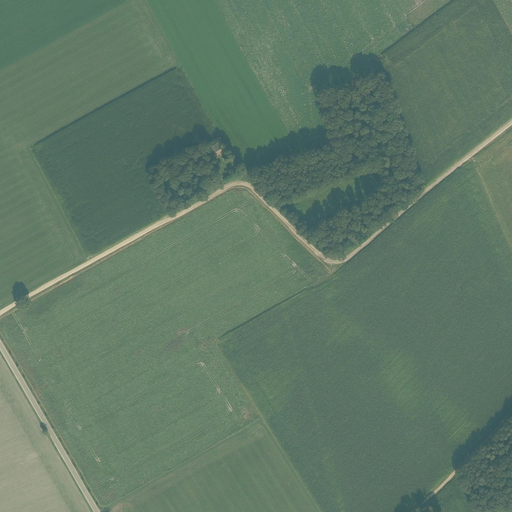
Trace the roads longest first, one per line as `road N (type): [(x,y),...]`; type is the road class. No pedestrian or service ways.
road 1 (track): [(511,121),(346,257),(321,255),(242,183),(0,312)]
road 2 (residential): [(94,511),(0,345)]
road 3 (track): [(511,417),(415,511)]
